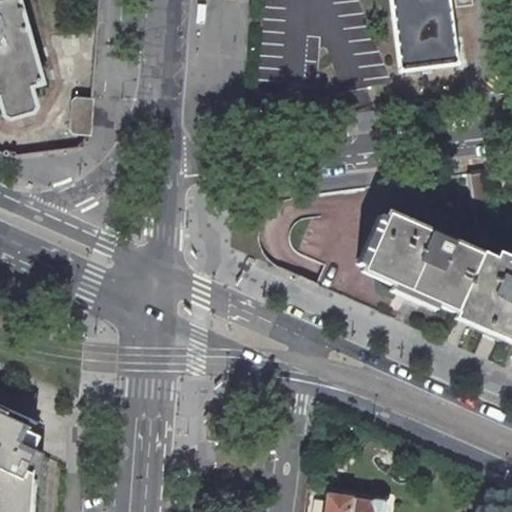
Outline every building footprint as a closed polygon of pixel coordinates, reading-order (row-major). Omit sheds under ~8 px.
[(0,0),(0,109),(2,117),(9,121),(33,113),(36,107),(31,88),(40,85),(42,82),(19,0),(0,0)] [(389,0),(399,72),(457,65),(453,38),(453,30),(449,0),(389,0)] [(72,133),(90,136),(93,99),(75,99),(72,101),(70,131),(72,133)] [(468,174),(478,243),(492,243),(482,172),(468,174)] [(480,256),(386,214),(361,272),(453,312),(480,256)] [(505,264),(481,254),(480,256),(453,312),(511,338),(511,259),(508,258),(505,264)] [(0,511),(36,511),(40,463),(40,453),(18,443),(25,427),(0,415),(0,511)] [(385,511),(385,510),(381,504),(374,503),(371,504),(348,501),(348,499),(328,496),(325,511),(385,511)]
